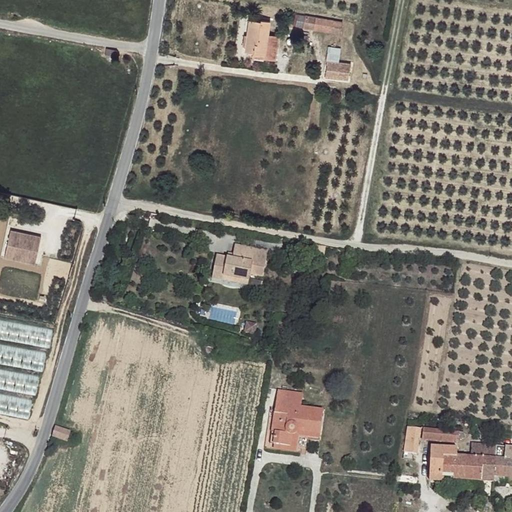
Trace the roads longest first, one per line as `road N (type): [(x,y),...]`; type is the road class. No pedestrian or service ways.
road 1 (tertiary): [(151,50),(49,421),(3,511)]
road 2 (unknown): [(357,246),(402,0)]
road 3 (unknown): [(151,50),(345,85)]
road 4 (unclassified): [(151,50),(0,22)]
